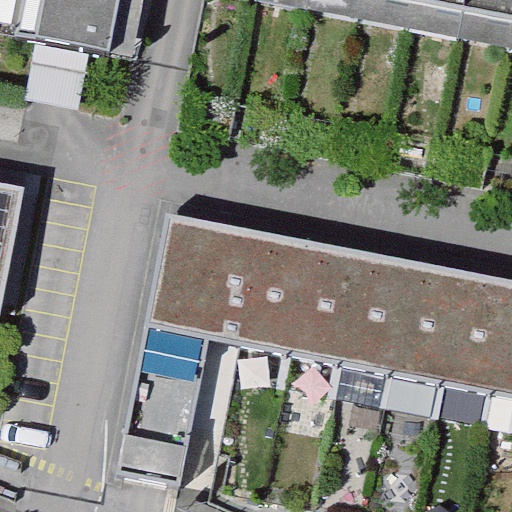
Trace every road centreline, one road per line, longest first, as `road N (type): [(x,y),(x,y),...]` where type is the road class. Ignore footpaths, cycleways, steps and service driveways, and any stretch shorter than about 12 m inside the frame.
road 1 (residential): [(511,246),(128,177)]
road 2 (residential): [(128,177),(60,511)]
road 3 (residential): [(164,0),(128,177)]
road 4 (residential): [(128,177),(0,154)]
